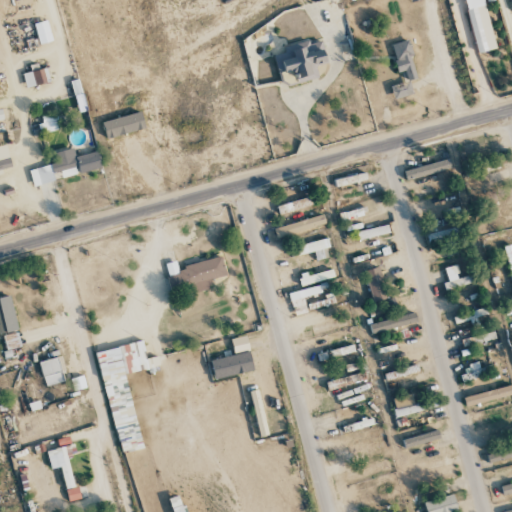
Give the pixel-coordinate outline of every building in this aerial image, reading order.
[(464,0),(476,53),(494,49),(483,0),(464,0)] [(52,41),(46,20),(33,23),(39,44),(52,41)] [(294,69),(297,83),(318,78),(315,67),(326,64),(321,41),(308,44),(308,40),(282,46),(284,52),(273,55),(278,73),(294,69)] [(391,44),(398,72),(404,70),(407,82),(390,86),(393,98),(412,94),(408,80),(417,78),(407,40),(391,44)] [(48,83),(45,68),(21,73),(25,88),(48,83)] [(102,122),(106,139),(144,128),(140,112),(102,122)] [(59,130),(56,113),(38,117),(41,133),(59,130)] [(0,170),(10,168),(6,145),(0,145),(0,170)] [(29,169),(33,186),(58,180),(57,178),(100,169),(96,152),(74,157),(72,149),(53,153),(55,164),(29,169)] [(403,170),(405,180),(451,168),(448,158),(403,170)] [(334,179),(335,186),(367,180),(365,172),(334,179)] [(357,238),(388,234),(387,226),(356,230),(357,238)] [(296,245),(297,255),(314,252),(315,260),(329,257),(325,239),(296,245)] [(225,276),(220,257),(176,267),(175,261),(165,263),(172,295),(209,287),(208,280),(225,276)] [(444,289),(473,283),(471,275),(458,278),(455,264),(444,267),(447,281),(443,282),(444,289)] [(363,270),(372,301),(387,297),(378,266),(363,270)] [(288,293),(294,315),(306,312),(303,297),(321,292),(319,285),(288,293)] [(0,297),(0,333),(17,329),(9,295),(0,297)] [(486,313),(484,307),(453,317),(455,324),(486,313)] [(369,325),(371,334),(416,320),(413,312),(369,325)] [(313,335),(346,327),(344,319),(311,327),(313,335)] [(210,360),(214,379),(253,370),(245,335),(230,339),(234,354),(210,360)] [(96,350),(119,453),(141,448),(125,374),(159,366),(157,355),(145,358),(141,341),(96,350)] [(65,382),(61,357),(39,361),(43,386),(65,382)] [(511,394),(511,384),(462,396),(465,406),(511,394)] [(391,399),(396,417),(437,405),(435,398),(414,404),(411,393),(391,399)] [(373,424),(371,418),(359,421),(360,427),(373,424)] [(403,440),(404,447),(436,439),(435,432),(403,440)] [(64,488),(72,487),(65,447),(46,450),(50,469),(61,467),(64,488)] [(346,473),(348,482),(393,469),(390,460),(346,473)] [(511,483),(500,486),(502,496),(511,493),(511,483)] [(80,499),(78,487),(66,489),(67,501),(80,499)] [(424,500),(425,511),(456,511),(453,495),(424,500)] [(183,511),(179,496),(168,499),(172,511),(183,511)]
